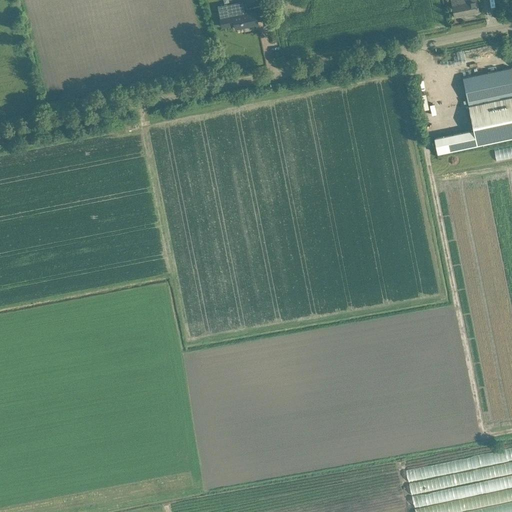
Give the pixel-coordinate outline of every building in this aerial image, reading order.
[(451,0),(455,16),(479,12),(476,0),(451,0)] [(227,4),(218,6),(222,27),(235,24),(235,29),(258,24),(258,21),(264,20),(266,19),(263,5),(247,9),(246,4),(245,4),(235,6),(235,3),(227,4)] [(511,94),(511,68),(463,78),(467,100),(463,100),(464,104),(470,103),(511,94)] [(511,94),(470,103),(471,105),(469,106),(474,130),(477,145),(511,137),(511,94)] [(477,145),(474,130),(435,138),(438,153),(477,145)]
